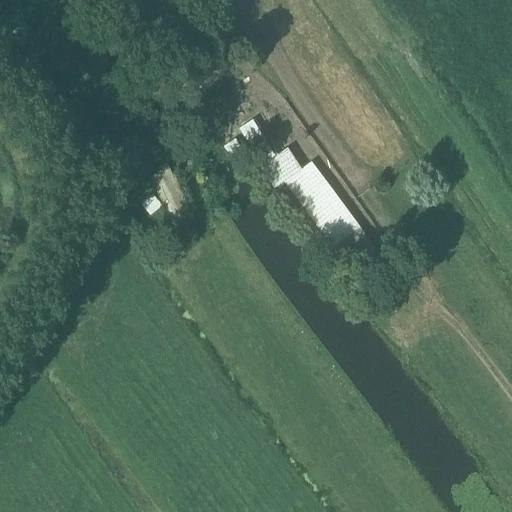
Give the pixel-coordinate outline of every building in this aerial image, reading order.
[(13,33),(25,43),(34,34),(22,23),(13,33)] [(197,110),(210,102),(188,68),(183,60),(182,58),(159,72),(157,73),(159,76),(165,86),(176,78),(197,110)] [(133,77),(140,69),(130,59),(123,66),(133,77)] [(301,172),(288,151),(277,158),(254,122),(240,130),(277,188),(278,187),(328,253),(340,244),(361,274),(382,259),(352,219),(353,219),(312,164),(301,172)] [(225,148),(227,151),(228,152),(225,154),(228,158),(230,156),(233,160),(244,154),(236,142),(225,148)] [(163,172),(151,177),(175,229),(193,220),(168,165),(162,168),(163,172)] [(154,196),(142,206),(151,216),(162,207),(154,196)]
